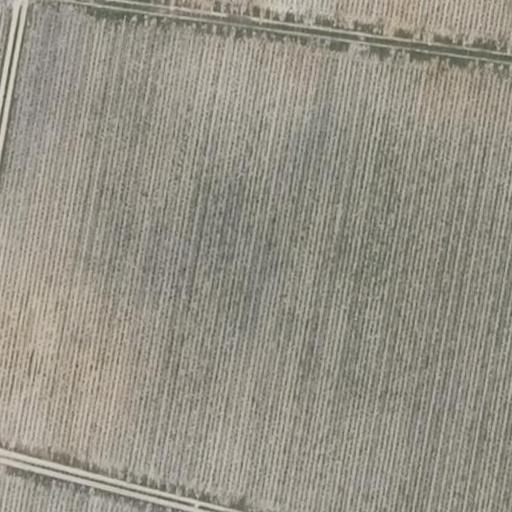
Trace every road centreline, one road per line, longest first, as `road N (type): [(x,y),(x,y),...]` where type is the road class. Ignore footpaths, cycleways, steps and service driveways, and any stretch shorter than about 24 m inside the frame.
road 1 (track): [(511,55),(98,0)]
road 2 (track): [(0,448),(247,511)]
